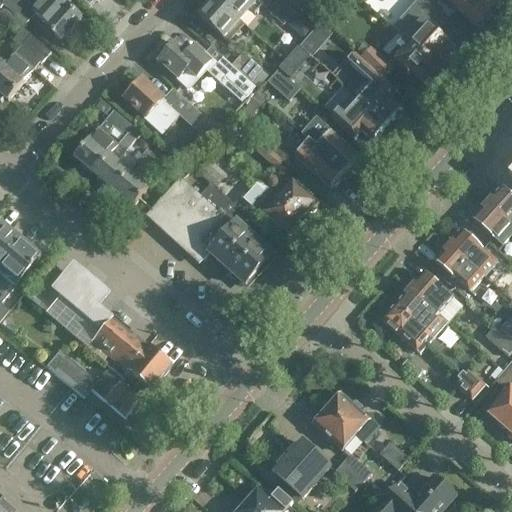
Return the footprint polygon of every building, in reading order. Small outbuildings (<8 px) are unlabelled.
[(70,4),(65,0),(44,0),(33,12),(19,0),(7,0),(2,6),(4,8),(26,28),(36,18),(47,28),(46,29),(62,44),(82,22),(67,8),(70,4)] [(241,22),(217,0),(216,0),(200,19),(224,41),(241,22)] [(256,0),(217,0),(241,22),(250,12),(255,17),(264,7),(256,0)] [(284,29),(296,16),(277,0),(275,0),(265,12),(284,29)] [(493,13),(478,0),(427,0),(428,0),(427,1),(432,6),(449,21),(443,15),(450,7),(476,31),(493,13)] [(504,0),(478,0),(493,13),(504,0)] [(458,43),(445,31),(442,28),(449,21),(432,6),(429,9),(420,1),(393,31),(405,42),(438,72),(456,53),(452,49),(458,43)] [(13,44),(19,49),(30,37),(23,31),(13,44)] [(30,37),(19,49),(20,50),(5,69),(23,85),(33,72),(23,64),(28,57),(41,68),(52,56),(38,43),(30,37)] [(307,40),(303,52),(304,53),(312,56),(316,44),(307,40)] [(421,92),(438,72),(405,42),(389,60),(394,65),(393,66),(421,92)] [(160,63),(181,82),(179,83),(190,93),(206,74),(242,107),(256,91),(251,86),(232,69),(212,50),(206,56),(196,47),(188,56),(175,45),(160,63)] [(244,55),(232,69),(251,86),(252,85),(258,91),(269,79),(262,73),(263,73),(244,55)] [(387,84),(396,73),(377,56),(367,66),(387,84)] [(348,66),(367,83),(354,97),(353,96),(352,97),(387,128),(402,112),(378,90),(384,83),(356,57),(348,66)] [(3,68),(0,71),(0,97),(7,103),(23,85),(5,69),(3,68)] [(337,82),(322,68),(316,75),(331,89),(337,82)] [(279,73),(269,84),(267,82),(269,79),(258,91),(256,94),(257,95),(256,96),(268,107),(279,94),(290,104),(299,93),(300,92),(279,73)] [(126,101),(147,120),(146,122),(164,138),(182,118),(205,139),(213,130),(174,96),(166,106),(163,104),(164,103),(142,83),(126,101)] [(234,120),(247,131),(266,149),(285,166),(294,156),(275,139),(255,121),(268,107),(256,96),(234,120)] [(387,128),(352,97),(338,113),(345,119),(344,120),(373,145),(387,128)] [(75,161),(94,177),(133,130),(114,114),(99,132),(91,141),(75,161)] [(133,130),(94,177),(113,193),(129,174),(111,158),(118,150),(126,156),(137,143),(129,137),(134,131),(133,130)] [(331,134),(322,144),(317,140),(311,146),(344,176),(359,159),(331,134)] [(232,158),(239,150),(224,136),(217,144),(232,158)] [(344,176),(311,146),(297,162),(303,166),(302,167),(330,192),(344,176)] [(145,172),(156,159),(148,153),(137,165),(145,172)] [(226,177),(205,159),(194,171),(212,188),(214,190),(226,177)] [(149,190),(129,174),(113,193),(133,209),(149,190)] [(179,183),(150,216),(201,262),(235,224),(222,213),(218,216),(200,200),(179,183)] [(292,183),(277,200),(302,223),(318,206),(292,183)] [(302,223),(277,200),(259,184),(243,201),(287,241),(302,223)] [(243,216),(214,190),(212,188),(200,200),(218,216),(222,213),(235,224),(243,216)] [(511,200),(501,191),(487,207),(511,228),(511,200)] [(511,228),(487,207),(473,222),(504,249),(511,240),(511,228)] [(0,226),(0,323),(29,289),(20,281),(39,259),(0,226)] [(272,258),(235,226),(222,241),(258,273),(272,258)] [(462,234),(449,249),(484,280),(495,290),(496,288),(502,294),(509,285),(493,271),(498,265),(462,234)] [(258,273),(222,241),(209,256),(245,288),(258,273)] [(484,280),(449,249),(435,264),(471,295),(484,280)] [(99,312),(110,299),(72,267),(49,295),(58,301),(45,317),(85,351),(98,335),(110,321),(99,312)] [(425,276),(410,292),(448,326),(463,310),(425,276)] [(448,326),(410,292),(396,308),(434,342),(448,326)] [(442,350),(434,342),(396,308),(382,324),(428,365),(442,350)] [(511,340),(511,323),(506,318),(497,327),(511,340)] [(150,393),(170,369),(112,321),(106,328),(92,345),(150,393)] [(501,369),(511,355),(511,342),(496,329),(478,349),(501,369)] [(140,403),(119,384),(106,374),(97,385),(60,354),(46,370),(84,402),(92,393),(124,421),(140,403)] [(511,364),(495,384),(507,395),(489,416),(507,433),(511,426),(511,390),(511,389),(511,364)] [(342,398),(328,413),(358,439),(371,424),(365,418),(366,417),(349,403),(348,403),(342,398)] [(358,439),(328,413),(314,429),(321,435),(320,435),(336,450),(337,449),(344,455),(358,439)] [(303,445),(290,461),(318,486),(332,471),(303,445)] [(398,475),(409,463),(391,447),(381,459),(398,475)] [(372,477),(351,458),(342,467),(364,486),(372,477)] [(318,486),(290,461),(276,476),(304,502),(318,486)] [(364,486),(342,467),(334,476),(356,495),(364,486)] [(444,511),(456,499),(436,481),(413,508),(396,493),(379,511),(444,511)] [(284,511),(262,491),(248,507),(253,511),(284,511)] [(325,511),(334,511),(339,507),(329,497),(320,507),(325,511)] [(10,511),(1,503),(0,503),(0,511),(10,511)]
